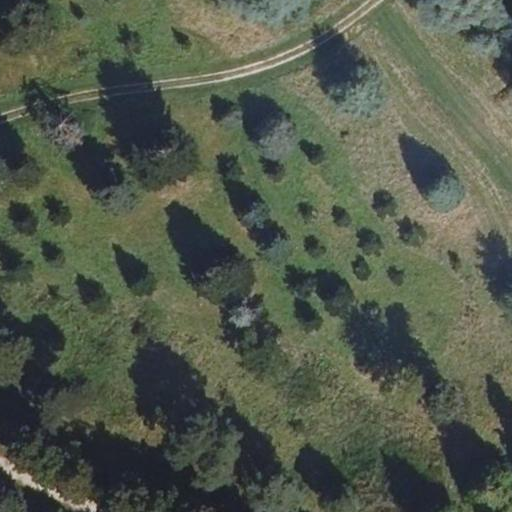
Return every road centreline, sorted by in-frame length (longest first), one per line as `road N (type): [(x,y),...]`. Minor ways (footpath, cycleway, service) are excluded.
road 1 (track): [(413,0),(344,66),(208,108),(82,116),(0,144)]
road 2 (track): [(511,155),(389,0)]
